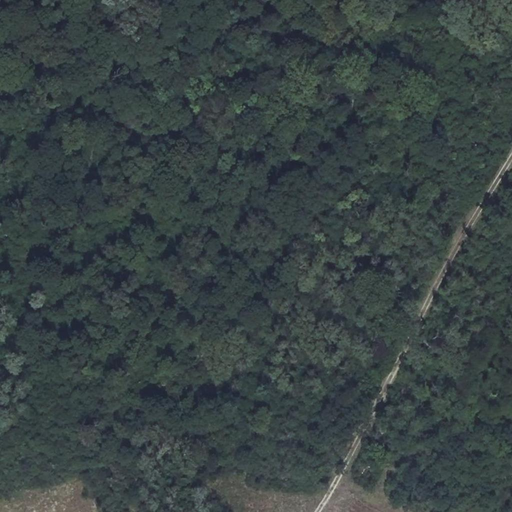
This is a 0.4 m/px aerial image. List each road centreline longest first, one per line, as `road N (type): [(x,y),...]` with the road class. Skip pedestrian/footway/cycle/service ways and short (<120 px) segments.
road 1 (track): [(511,150),(427,291),(399,366),(317,511)]
road 2 (track): [(151,0),(0,97)]
